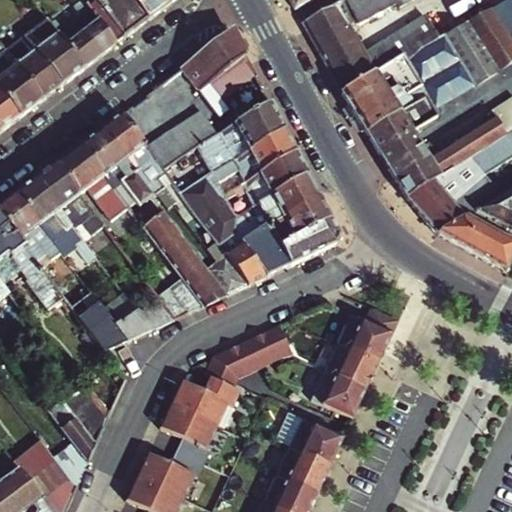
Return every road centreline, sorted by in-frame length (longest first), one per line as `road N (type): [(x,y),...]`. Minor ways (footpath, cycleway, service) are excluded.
road 1 (residential): [(394,244),(168,359),(93,511)]
road 2 (residential): [(228,0),(0,171)]
road 3 (secondary): [(250,0),(356,197),(394,244)]
road 4 (secondary): [(511,310),(394,244)]
